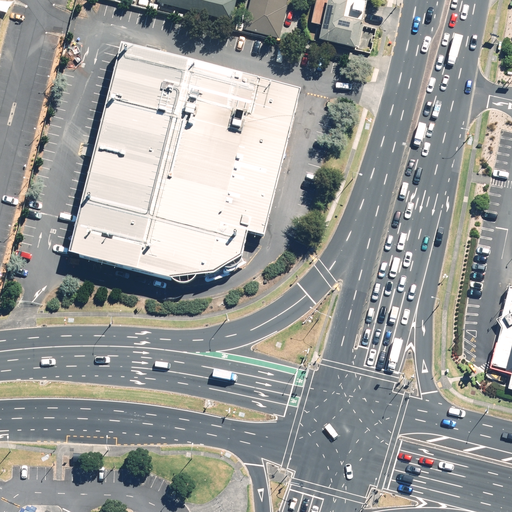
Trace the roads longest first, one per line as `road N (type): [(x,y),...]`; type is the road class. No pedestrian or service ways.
road 1 (primary): [(165,356),(303,291),(359,215),(402,105)]
road 2 (primary): [(450,86),(421,342),(442,411)]
road 3 (secondary): [(450,86),(380,395)]
road 4 (secondary): [(330,385),(402,105)]
road 5 (primary): [(224,433),(136,417),(0,411)]
road 6 (primary): [(165,356),(330,385)]
road 7 (primary): [(0,353),(165,356)]
road 8 (primary): [(511,491),(364,456)]
